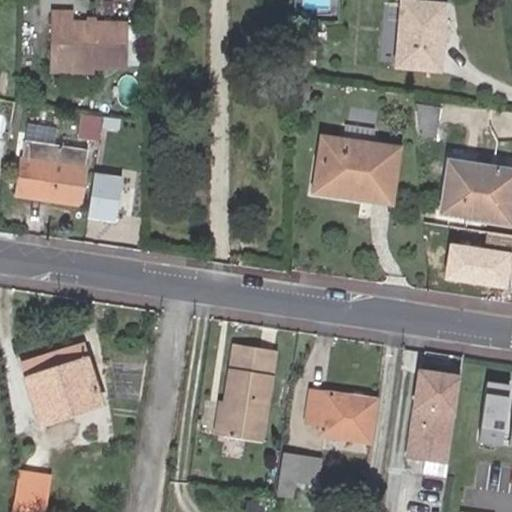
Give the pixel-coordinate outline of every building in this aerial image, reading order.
[(402,1),(396,60),(432,65),(439,7),(402,1)] [(96,25),(88,24),(70,25),(71,17),(54,17),(52,65),(93,67),(123,68),(124,24),(96,25)] [(436,108),(415,104),(417,136),(433,138),(436,108)] [(54,109),(36,108),(35,126),(51,128),(54,109)] [(102,136),(103,113),(83,111),(81,135),(102,136)] [(323,134),(320,155),(314,155),(310,189),(369,200),(370,194),(394,199),(401,146),(372,142),(374,122),(344,116),(341,137),(323,134)] [(24,140),(20,161),(17,194),(80,204),(84,170),(86,150),(24,140)] [(437,209),(476,216),(477,211),(506,216),(511,178),(511,170),(445,158),(437,209)] [(124,177),(95,173),(88,219),(117,224),(124,177)] [(511,250),(441,240),(435,282),(506,293),(511,255),(511,250)] [(24,375),(38,421),(98,402),(79,344),(62,349),(66,361),(24,375)] [(229,344),(219,404),(224,405),(220,434),(257,439),(269,350),(229,344)] [(20,363),(24,375),(66,361),(62,349),(20,363)] [(463,375),(421,369),(407,458),(450,465),(463,375)] [(511,405),(511,384),(490,381),(481,442),(506,446),(511,405)] [(372,398),(371,398),(307,392),(303,423),(320,424),(319,435),(365,439),(367,440),(372,398)] [(224,405),(219,404),(215,403),(211,433),(220,434),(224,405)] [(281,453),(275,496),(292,498),(294,482),(314,484),(316,457),(281,453)] [(17,499),(44,503),(48,479),(22,474),(17,499)] [(42,511),(44,503),(17,499),(14,511),(42,511)]
